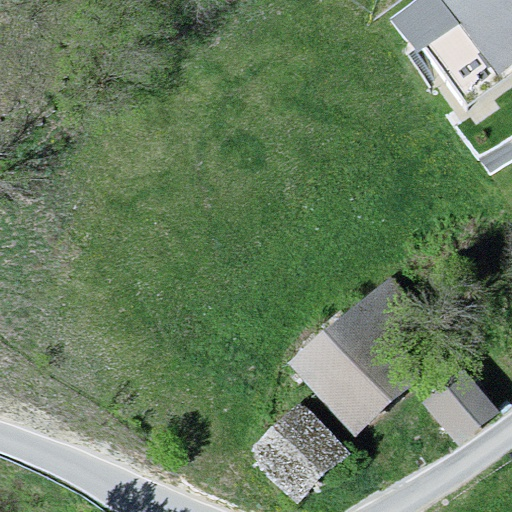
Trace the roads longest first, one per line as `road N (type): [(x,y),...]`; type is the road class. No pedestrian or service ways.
road 1 (residential): [(0,441),(161,511)]
road 2 (residential): [(389,511),(511,429)]
